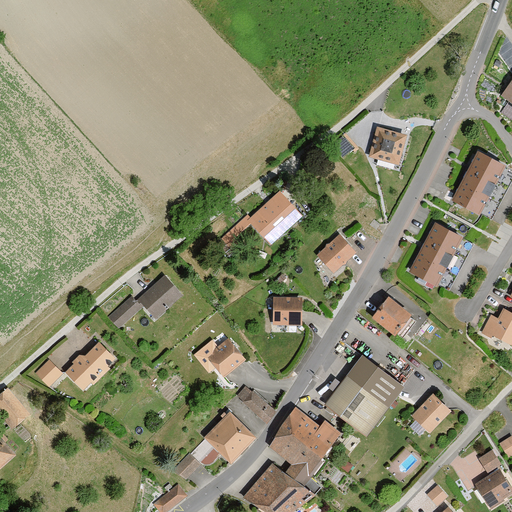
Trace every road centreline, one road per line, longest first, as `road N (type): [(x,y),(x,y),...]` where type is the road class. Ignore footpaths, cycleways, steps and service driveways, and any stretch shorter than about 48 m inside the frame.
road 1 (residential): [(480,0),(344,122),(155,255),(0,385)]
road 2 (tertiary): [(463,103),(345,317),(259,445),(199,501)]
road 3 (residential): [(511,386),(390,511)]
